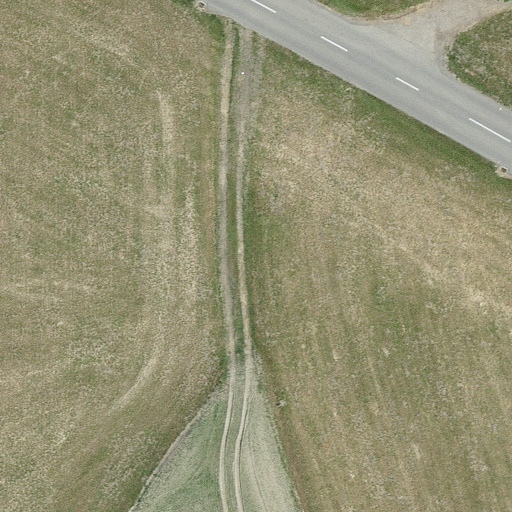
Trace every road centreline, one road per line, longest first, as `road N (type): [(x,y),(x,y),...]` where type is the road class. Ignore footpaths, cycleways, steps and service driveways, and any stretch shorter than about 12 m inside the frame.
road 1 (tertiary): [(511,148),(236,0)]
road 2 (track): [(343,54),(497,0)]
